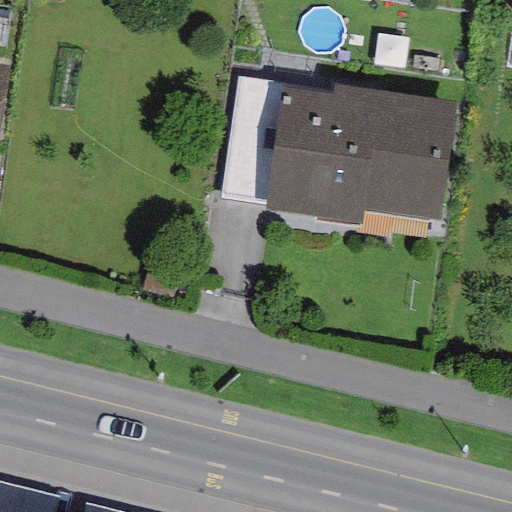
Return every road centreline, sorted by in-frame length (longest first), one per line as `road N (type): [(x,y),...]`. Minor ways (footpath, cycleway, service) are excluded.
road 1 (residential): [(0,288),(511,414)]
road 2 (secondary): [(464,511),(0,397)]
